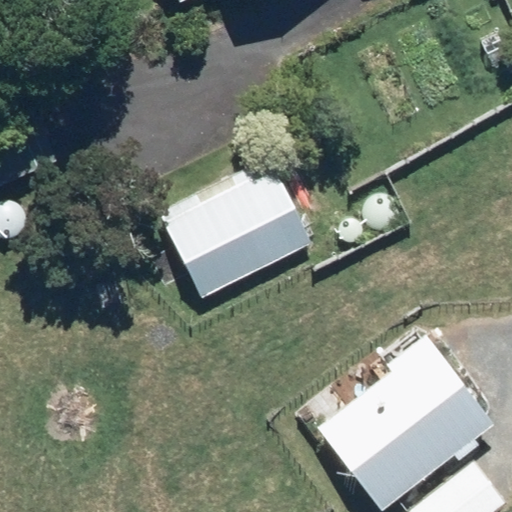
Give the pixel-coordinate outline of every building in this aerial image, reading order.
[(35,89),(0,104),(0,187),(65,159),(35,89)] [(167,210),(209,296),(320,243),(278,156),(167,210)] [(394,181),(334,213),(354,249),(413,217),(394,181)] [(327,424),(392,508),(505,422),(435,331),(395,362),(400,368),(327,424)] [(511,497),(481,459),(416,510),(417,511),(498,511),(511,501),(511,497)]
